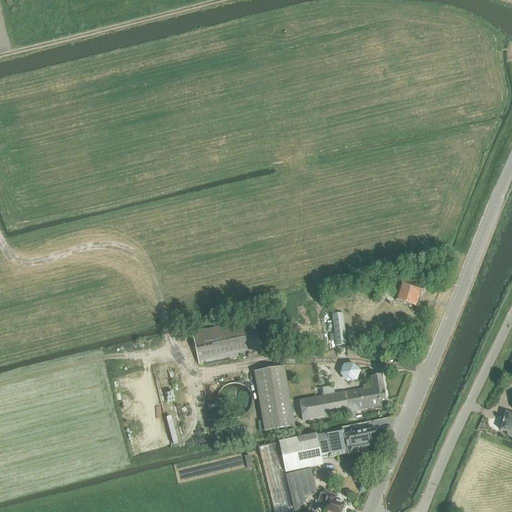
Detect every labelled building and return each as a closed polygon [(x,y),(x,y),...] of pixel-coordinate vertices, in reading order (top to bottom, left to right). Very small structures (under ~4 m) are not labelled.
[(423,289),(402,283),(395,280),(392,289),(400,291),(396,302),(416,308),(420,297),(421,298),(423,289)] [(268,315),(256,317),(257,323),(269,320),(268,315)] [(336,347),(346,345),(342,316),(332,317),(336,347)] [(253,322),(192,335),(199,367),(260,353),(253,322)] [(284,370),(255,376),(266,435),(295,430),(284,370)] [(301,402),(299,402),(302,423),(310,422),(316,420),(386,407),(381,377),(370,379),(371,384),(363,386),(363,390),(335,395),(333,388),(321,390),(323,398),(301,402)] [(244,403),(243,400),(243,398),(241,395),(240,393),(237,391),(235,389),(232,388),(228,387),(226,388),(222,389),(219,390),(217,392),(215,395),(213,397),(212,400),(212,403),(212,406),(213,409),(215,412),(216,414),(219,416),(222,418),(225,419),(227,419),(230,419),(234,418),(236,417),(239,415),(240,413),(242,410),(243,407),(244,403)] [(503,423),(500,430),(508,433),(507,435),(508,437),(511,438),(511,415),(506,413),(504,420),(504,419),(502,423),(503,423)] [(325,437),(317,438),(321,458),(329,456),(329,460),(349,456),(360,454),(361,456),(365,455),(367,453),(377,451),(376,444),(378,443),(377,438),(379,436),(378,433),(376,431),(375,430),(374,431),(346,436),(345,431),(325,435),(325,437)] [(287,474),(323,466),(321,458),(317,438),(316,437),(280,444),(287,474)] [(278,445),(259,449),(274,511),(297,511),(306,504),(304,498),(317,495),(311,471),(286,477),(278,445)] [(342,511),(343,511),(342,511),(344,506),(334,502),(335,499),(326,495),(325,498),(321,496),(318,503),(322,505),(324,505),(321,511),(322,511),(342,511)]
